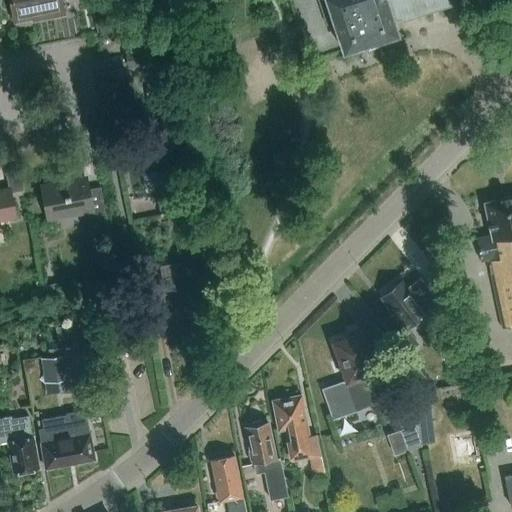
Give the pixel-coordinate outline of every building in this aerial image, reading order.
[(9,0),(13,20),(30,17),(31,20),(64,13),(61,0),(9,0)] [(319,0),(326,20),(331,18),(343,52),(398,34),(394,22),(401,20),(402,23),(464,2),(463,0),(319,0)] [(153,46),(125,52),(128,68),(156,62),(153,46)] [(149,134),(137,136),(143,170),(155,168),(158,184),(178,180),(164,101),(151,103),(154,121),(155,121),(157,133),(149,134)] [(84,175),(44,183),(51,219),(90,211),(93,226),(106,223),(99,188),(87,190),(84,175)] [(9,190),(0,192),(0,219),(14,216),(9,190)] [(491,234),(476,238),(481,260),(488,258),(503,328),(511,325),(511,195),(484,202),(491,234)] [(182,212),(159,216),(184,224),(182,212)] [(190,241),(176,244),(180,268),(194,266),(190,241)] [(178,276),(185,315),(201,312),(195,273),(178,276)] [(185,315),(178,276),(162,279),(168,317),(185,315)] [(408,327),(435,306),(441,301),(422,278),(408,289),(402,282),(384,297),(408,327)] [(60,282),(45,285),(47,298),(62,295),(60,282)] [(86,350),(84,335),(81,335),(79,324),(55,328),(57,339),(48,340),(50,355),(86,350)] [(405,328),(393,338),(403,350),(405,353),(418,343),(405,328)] [(371,399),(373,403),(374,403),(389,397),(380,373),(376,374),(372,364),(375,363),(371,353),(369,354),(361,332),(334,342),(342,364),(339,364),(343,375),(345,374),(347,379),(321,388),(330,413),(371,399)] [(69,379),(65,354),(41,358),(44,383),(69,379)] [(309,436),(301,396),(274,401),(279,429),(289,428),(294,459),(320,454),(316,434),(309,436)] [(417,408),(397,415),(402,429),(405,438),(420,433),(417,408)] [(46,468),(70,463),(93,459),(84,411),(67,414),(67,415),(43,420),(44,429),(39,430),(46,468)] [(26,470),(38,468),(29,417),(10,420),(10,417),(0,418),(0,442),(8,441),(11,456),(13,457),(15,472),(17,472),(19,474),(24,473),(26,470)] [(280,458),(275,459),(267,422),(261,423),(261,421),(251,423),(252,425),(246,426),(251,451),(248,451),(250,461),(253,460),(256,474),(264,472),(270,500),(288,496),(280,458)] [(472,435),(455,440),(460,456),(477,451),(472,435)] [(229,511),(245,511),(234,455),(211,460),(217,489),(215,492),(216,497),(219,499),(219,502),(227,500),(229,511)]
